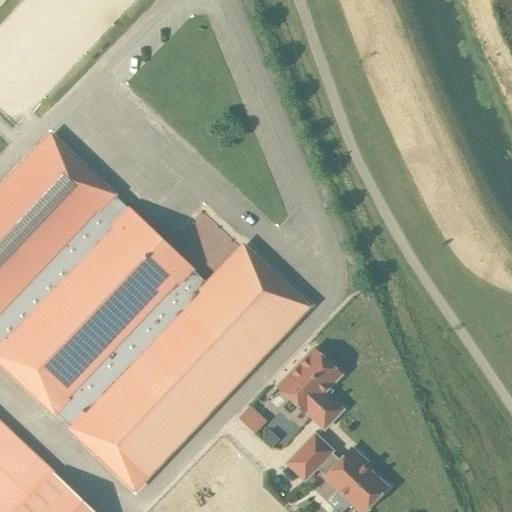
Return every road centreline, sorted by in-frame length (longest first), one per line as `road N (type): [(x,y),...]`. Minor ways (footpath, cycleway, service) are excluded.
road 1 (unknown): [(0,403),(98,496),(117,499),(311,313),(315,293),(296,255)]
road 2 (unknown): [(296,255),(275,250),(78,83)]
road 3 (residential): [(228,0),(331,256)]
road 4 (unknown): [(78,83),(173,0)]
